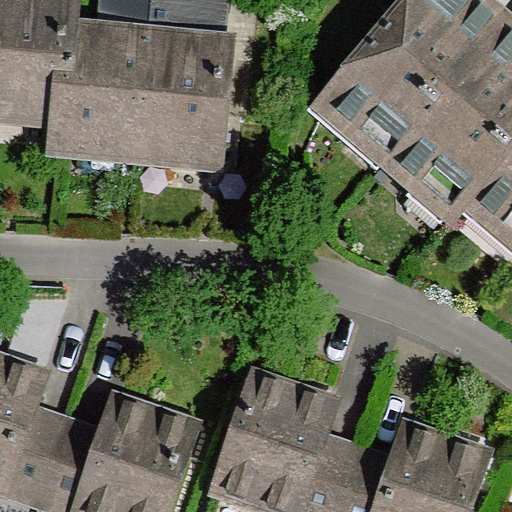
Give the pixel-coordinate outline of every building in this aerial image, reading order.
[(0,0),(0,119),(62,126),(72,22),(74,0),(0,0)] [(408,0),(313,112),(385,172),(509,25),(499,17),(479,0),(408,0)] [(72,22),(62,126),(60,153),(143,161),(155,30),(72,22)] [(511,154),(511,27),(509,25),(385,172),(450,227),(464,212),(511,154)] [(155,30),(143,161),(218,168),(229,37),(155,30)] [(511,154),(464,212),(511,251),(511,154)] [(0,492),(39,506),(69,422),(48,414),(32,409),(44,372),(0,357),(0,492)] [(214,493),(268,511),(340,511),(362,450),(340,442),(325,437),(338,400),(255,372),(214,493)] [(87,428),(69,422),(39,506),(57,511),(168,511),(198,425),(115,396),(102,433),(87,428)] [(381,456),(362,450),(340,511),(471,511),(492,453),(408,424),(396,461),(381,456)]
